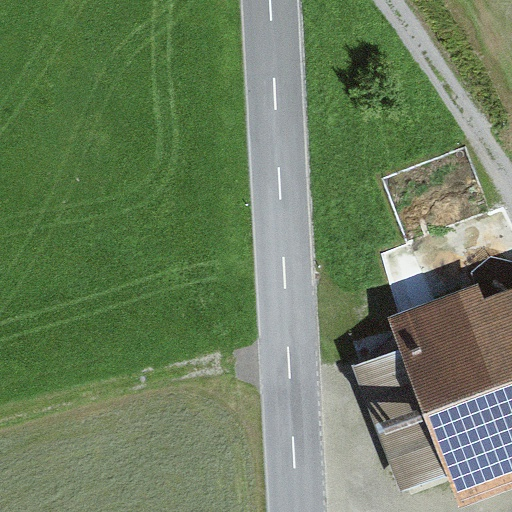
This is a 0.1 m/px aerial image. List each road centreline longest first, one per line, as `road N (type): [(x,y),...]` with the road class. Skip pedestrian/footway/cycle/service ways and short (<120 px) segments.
road 1 (tertiary): [(271,0),(298,511)]
road 2 (track): [(0,423),(131,387),(290,361)]
road 3 (unclassified): [(511,183),(383,0)]
